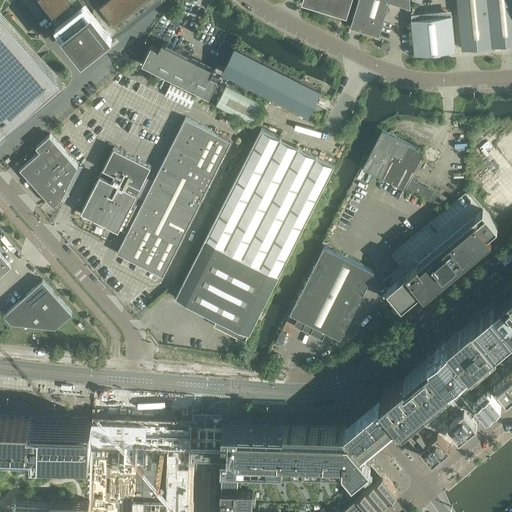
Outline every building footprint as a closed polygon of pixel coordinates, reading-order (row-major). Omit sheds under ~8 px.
[(40,0),(41,1),(40,1),(45,7),(45,6),(49,11),(49,12),(65,32),(66,33),(66,32),(70,37),(69,37),(70,39),(71,38),(74,42),(73,43),(81,52),(83,55),(89,51),(104,39),(103,39),(109,34),(109,35),(112,33),(115,30),(114,30),(120,25),(121,26),(131,17),(136,12),(137,13),(144,7),(143,7),(149,2),(149,3),(153,0),(40,0)] [(103,39),(104,39),(89,51),(92,55),(161,0),(153,0),(149,3),(149,2),(143,7),(144,7),(137,13),(136,12),(131,17),(121,26),(120,25),(114,30),(115,30),(112,33),(109,35),(109,34),(103,39)] [(347,16),(351,0),(302,0),(302,2),(341,15),(343,15),(344,15),(347,16)] [(411,6),(410,0),(358,0),(351,25),(353,26),(357,27),(367,30),(379,34),(386,12),(389,0),(390,0),(395,1),(399,3),(400,1),(404,2),(403,4),(404,4),(404,2),(410,4),(410,6),(411,6)] [(478,47),(493,45),(489,0),(458,0),(463,48),(472,47),(478,47)] [(511,0),(489,0),(493,45),(511,43),(511,0)] [(0,126),(2,125),(5,122),(7,120),(57,77),(41,59),(38,56),(36,53),(4,17),(2,16),(1,14),(0,12),(0,126)] [(456,49),(452,14),(413,18),(411,18),(415,53),(423,53),(456,49)] [(66,32),(66,33),(65,32),(62,34),(78,54),(81,52),(73,43),(74,42),(71,38),(70,39),(69,37),(70,37),(66,32)] [(151,44),(142,62),(209,96),(218,78),(215,76),(211,74),(215,67),(210,65),(205,62),(188,54),(189,53),(184,50),(167,42),(166,43),(162,41),(159,48),(151,44)] [(321,89),(235,45),(229,57),(223,69),(309,113),(316,100),(321,89)] [(191,107),(197,96),(171,83),(165,94),(191,107)] [(252,122),(262,103),(227,85),(222,94),(217,104),(252,122)] [(163,274),(231,140),(205,126),(185,116),(144,199),(140,197),(136,195),(137,193),(141,186),(151,165),(114,146),(103,168),(81,211),(119,230),(120,227),(128,231),(117,251),(139,262),(149,267),(153,269),(157,272),(163,274)] [(249,333),(334,165),(261,128),(176,295),(187,301),(203,309),(218,317),(214,324),(237,336),(236,338),(244,342),(249,332),(249,333)] [(405,187),(424,149),(396,135),(392,129),(389,131),(382,128),(363,166),(405,187)] [(77,167),(78,165),(78,164),(50,133),(36,145),(37,146),(44,140),(45,142),(47,144),(40,150),(20,167),(39,188),(43,193),(53,205),(61,198),(62,197),(77,167)] [(44,140),(37,146),(40,150),(47,144),(44,140)] [(420,290),(421,288),(423,286),(421,287),(420,285),(430,277),(432,278),(430,280),(431,280),(489,232),(498,225),(483,207),(468,189),(445,208),(392,252),(402,264),(383,280),(387,285),(388,286),(402,304),(404,302),(407,300),(410,297),(410,298),(414,294),(416,292),(419,289),(420,290)] [(492,237),(489,232),(431,280),(430,280),(432,278),(430,277),(420,285),(421,287),(423,286),(421,288),(425,293),(492,237)] [(324,245),(291,312),(298,315),(326,330),(341,337),(374,270),(324,245)] [(0,273),(5,269),(10,264),(8,262),(6,259),(4,257),(0,252),(0,273)] [(73,312),(43,279),(41,280),(38,283),(33,288),(18,302),(4,313),(12,322),(56,327),(73,312)] [(511,286),(511,288),(495,301),(508,317),(511,321),(511,286)] [(473,319),(495,345),(511,365),(511,321),(508,317),(495,301),(494,302),(492,304),(490,306),(490,305),(489,306),(487,307),(486,309),(484,310),(479,314),(478,315),(477,316),(473,319)] [(370,330),(378,323),(374,319),(366,325),(370,330)] [(495,346),(495,345),(473,319),(473,320),(470,323),(467,326),(466,325),(466,326),(463,329),(462,330),(461,329),(461,330),(460,331),(453,337),(452,337),(452,338),(450,340),(449,340),(471,366),(483,356),(495,346)] [(430,356),(429,357),(451,383),(452,384),(474,410),(476,412),(475,411),(476,410),(477,409),(479,410),(481,409),(487,415),(493,410),(495,408),(501,403),(489,388),(488,387),(471,366),(449,340),(448,341),(444,344),(442,345),(443,345),(438,349),(437,350),(434,352),(434,353),(432,354),(430,356)] [(406,375),(404,377),(426,403),(438,393),(439,392),(450,383),(451,383),(429,357),(428,358),(420,365),(420,364),(418,365),(419,366),(416,368),(415,368),(414,369),(414,370),(413,371),(411,372),(412,373),(412,374),(410,376),(408,378),(407,376),(406,375)] [(511,367),(504,374),(503,375),(495,382),(507,398),(511,393),(511,367)] [(415,412),(426,403),(404,377),(403,378),(404,379),(405,380),(403,382),(401,384),(401,383),(400,383),(399,382),(398,384),(396,385),(396,384),(394,385),(395,386),(391,389),(390,389),(389,390),(390,390),(382,397),(382,396),(380,397),(381,397),(380,398),(389,408),(393,404),(401,413),(396,417),(402,423),(412,415),(414,413),(415,412)] [(396,417),(389,408),(380,398),(375,403),(377,405),(372,409),(370,407),(356,418),(358,421),(353,425),(351,422),(346,427),(362,446),(368,441),(366,439),(370,436),(372,438),(386,426),(384,424),(389,420),(391,422),(396,417)] [(501,403),(487,415),(487,416),(502,403),(501,403)] [(393,404),(389,408),(396,417),(401,413),(393,404)] [(463,406),(445,421),(446,423),(458,437),(459,438),(468,431),(470,429),(478,423),(471,415),(463,406)] [(0,511),(89,511),(93,418),(72,418),(66,418),(64,418),(58,418),(58,417),(57,417),(57,418),(51,418),(51,417),(50,417),(50,418),(43,417),(42,417),(36,417),(34,417),(34,418),(33,418),(31,418),(31,417),(29,417),(23,417),(23,416),(22,416),(22,417),(16,417),(16,416),(14,416),(14,417),(8,417),(9,416),(7,416),(7,417),(1,416),(0,415),(0,511)] [(412,415),(402,423),(414,438),(418,443),(428,435),(412,415)] [(363,447),(362,446),(360,444),(346,427),(346,426),(345,426),(285,424),(239,423),(231,423),(224,423),(202,422),(194,421),(197,445),(203,445),(223,445),(222,467),(220,511),(370,511),(373,511),(381,504),(389,497),(398,489),(383,471),(371,457),(369,459),(363,463),(359,458),(355,454),(363,447)] [(468,431),(459,438),(460,439),(478,424),(478,423),(470,429),(468,431)] [(428,435),(418,443),(433,460),(435,458),(441,453),(443,451),(444,451),(450,446),(451,445),(450,443),(438,430),(437,428),(428,435)] [(371,457),(363,447),(355,454),(359,458),(363,463),(369,459),(371,457)]
